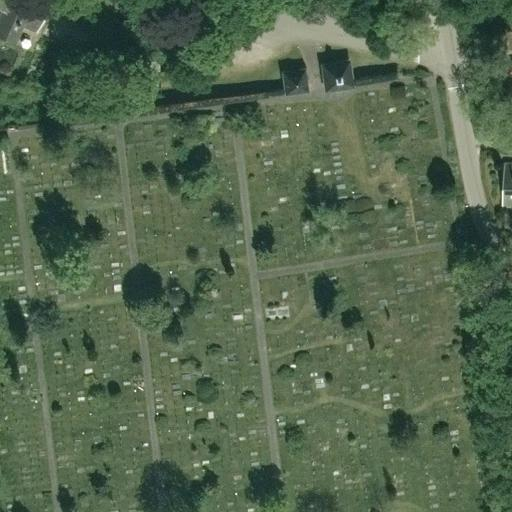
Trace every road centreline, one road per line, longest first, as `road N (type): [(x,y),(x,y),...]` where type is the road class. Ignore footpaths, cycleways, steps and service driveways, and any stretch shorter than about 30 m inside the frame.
road 1 (unclassified): [(226,0),(451,62)]
road 2 (tertiary): [(511,286),(481,215),(451,62)]
